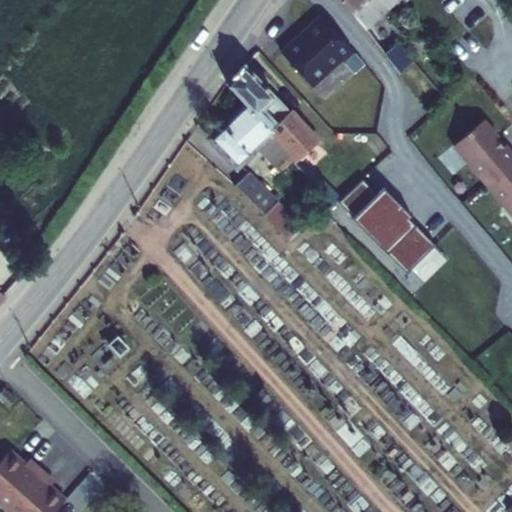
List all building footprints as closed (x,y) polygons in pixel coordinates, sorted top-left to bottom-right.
[(343,0),(358,14),(378,41),(384,36),(373,23),(397,0),(343,0)] [(354,48),(323,14),(282,51),(313,85),(354,48)] [(402,71),(416,59),(400,41),(387,52),(402,71)] [(367,63),(357,51),(345,61),(355,73),(367,63)] [(330,151),(245,62),(227,82),(246,102),(302,158),(299,162),(308,172),(330,151)] [(278,162),(288,172),(299,162),(302,158),(246,102),(212,135),(239,165),(259,146),(275,163),(278,162)] [(455,142),(487,179),(511,158),(511,148),(505,141),(504,142),(498,135),(499,134),(485,117),(455,142)] [(43,175),(57,153),(21,133),(17,158),(43,175)] [(511,158),(487,179),(511,208),(511,158)] [(288,206),(251,170),(237,184),(273,221),(288,206)] [(378,193),(364,178),(339,200),(406,273),(435,246),(409,219),(412,216),(385,187),(378,193)] [(295,241),(309,228),(288,206),(273,221),(295,241)] [(311,226),(322,216),(313,206),(302,216),(311,226)] [(335,218),(328,210),(324,214),(332,223),(335,218)] [(16,398),(5,388),(0,394),(0,397),(9,405),(16,398)] [(9,454),(0,463),(0,500),(10,509),(44,471),(30,459),(27,464),(11,450),(9,454)] [(44,471),(10,509),(13,511),(57,511),(68,500),(53,487),(56,482),(44,471)]
